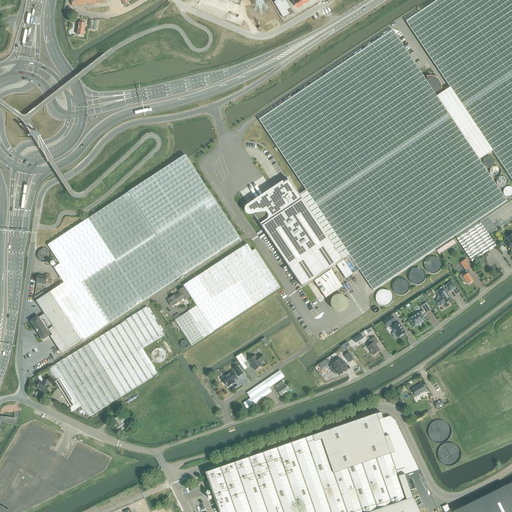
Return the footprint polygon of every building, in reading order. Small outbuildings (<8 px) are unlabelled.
[(0,0),(0,11),(7,12),(8,0),(0,0)] [(290,16),(294,14),(285,0),(278,0),(274,2),(283,18),(290,14),(290,16)] [(511,0),(438,0),(406,22),(451,88),(493,151),(511,179),(511,0)] [(83,37),(85,24),(83,24),(84,21),(80,20),(77,36),(83,37)] [(393,30),(259,120),(306,190),(299,195),(343,262),(337,265),(346,279),(350,277),(359,270),(373,291),(435,249),(455,236),(507,202),(479,160),(437,97),(430,87),(426,81),(393,30)] [(428,80),(426,81),(430,87),(437,97),(479,160),(493,151),(451,88),(446,91),(444,88),(442,89),(442,87),(441,84),(439,82),(438,80),(436,78),(434,77),(431,77),(429,78),(427,79),(428,80)] [(65,234),(48,245),(48,246),(60,264),(54,268),(64,283),(50,292),(81,340),(82,342),(96,332),(183,276),(221,251),(240,239),(185,156),(94,215),(74,228),(65,234)] [(289,181),(250,207),(302,288),(337,265),(343,262),(299,195),(289,181)] [(472,262),(496,246),(494,244),(491,238),(489,235),(511,219),(511,200),(456,238),(472,262)] [(454,240),(438,249),(440,252),(456,243),(454,240)] [(174,321),(191,346),(248,309),(256,304),(277,290),(280,288),(255,250),(252,251),(248,245),(247,244),(214,266),(183,286),(196,307),(174,321)] [(51,257),(51,255),(50,254),(49,253),(48,252),(47,251),(45,251),(44,251),(43,251),(41,253),(40,254),(40,255),(39,256),(40,258),(40,260),(41,260),(43,262),(44,262),(45,262),(46,262),(47,262),(48,261),(49,261),(50,260),(50,259),(51,258),(51,257)] [(464,273),(460,276),(464,283),(466,282),(468,285),(473,282),(471,278),(473,277),(468,268),(471,266),(466,260),(461,263),(466,272),(464,273)] [(331,271),(314,282),(325,298),(342,287),(331,271)] [(49,285),(51,275),(46,275),(46,277),(38,276),(37,283),(46,285),(47,284),(49,285)] [(437,300),(436,301),(440,306),(444,304),(445,304),(451,300),(447,293),(449,291),(450,292),(456,287),(452,282),(446,286),(448,289),(445,291),(444,288),(442,288),(441,289),(440,290),(437,292),(437,293),(439,295),(438,296),(437,300)] [(173,296),(169,299),(167,301),(171,307),(174,305),(174,306),(179,303),(179,302),(184,298),(185,300),(189,297),(184,288),(179,291),(181,293),(174,297),(173,296)] [(38,317),(31,322),(43,340),(50,336),(48,332),(50,332),(52,336),(51,337),(61,353),(81,340),(50,292),(45,296),(36,301),(45,314),(39,318),(38,317)] [(332,310),(347,311),(347,296),(332,296),(332,310)] [(420,312),(409,320),(414,328),(426,320),(423,315),(425,314),(431,310),(426,303),(421,307),(423,311),(421,313),(420,312)] [(392,316),(384,322),(387,327),(390,325),(391,327),(391,328),(394,333),(393,334),(392,335),(394,338),(395,338),(397,337),(398,338),(400,337),(401,337),(403,335),(403,334),(405,333),(399,323),(397,324),(395,322),(395,321),(392,316)] [(361,334),(353,339),(356,343),(364,338),(361,334)] [(374,356),(380,351),(376,344),(378,343),(375,337),(369,341),(371,345),(368,347),(374,356)] [(189,346),(189,344),(188,343),(187,342),(186,342),(185,342),(183,342),(182,343),(181,344),(181,346),(181,348),(182,349),(183,349),(184,350),(185,350),(187,350),(188,349),(189,348),(189,346)] [(160,365),(166,358),(159,352),(153,359),(160,365)] [(349,353),(344,356),(349,363),(353,360),(349,353)] [(241,354),(236,357),(237,359),(241,365),(246,361),(242,355),(241,354)] [(255,356),(249,361),(255,371),(262,366),(260,363),(261,362),(262,362),(265,360),(261,355),(256,358),(255,356)] [(333,364),(332,365),(336,371),(339,375),(347,369),(346,368),(345,366),(342,362),(340,359),(339,360),(333,364)] [(319,364),(322,369),(329,364),(326,360),(319,364)] [(228,387),(232,384),(235,383),(234,382),(238,380),(236,376),(237,375),(238,377),(243,374),(237,366),(233,369),(235,372),(233,373),(233,372),(222,379),(223,381),(223,382),(223,383),(223,384),(224,385),(225,385),(226,385),(227,387),(228,386),(228,387)] [(247,409),(248,408),(272,392),(269,388),(275,384),(284,378),(279,371),(247,393),(250,399),(243,404),(247,409)] [(44,378),(43,381),(40,380),(37,388),(47,392),(52,382),(44,378)] [(281,396),(289,391),(284,384),(282,382),(275,387),(281,396)] [(416,397),(426,391),(422,384),(412,390),(416,397)] [(437,409),(444,406),(441,401),(435,404),(437,409)] [(236,463),(206,473),(208,480),(210,484),(219,511),(372,511),(377,510),(384,508),(405,501),(406,500),(413,498),(413,497),(405,475),(419,470),(395,421),(390,417),(383,419),(381,413),(380,413),(377,415),(236,463)] [(125,428),(121,423),(119,420),(118,418),(112,422),(117,430),(118,430),(120,432),(125,428)] [(511,511),(511,484),(455,511),(511,511)] [(420,511),(413,498),(406,500),(405,501),(384,508),(377,510),(372,511),(420,511)]
